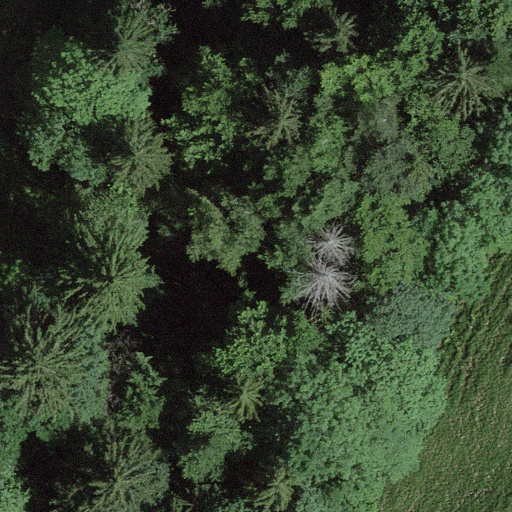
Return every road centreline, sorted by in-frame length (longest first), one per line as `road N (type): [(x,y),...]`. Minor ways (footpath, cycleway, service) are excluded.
road 1 (track): [(203,511),(511,100)]
road 2 (track): [(100,0),(85,391),(92,511)]
